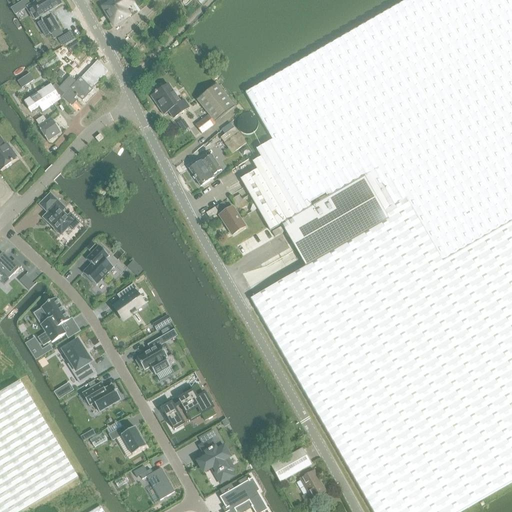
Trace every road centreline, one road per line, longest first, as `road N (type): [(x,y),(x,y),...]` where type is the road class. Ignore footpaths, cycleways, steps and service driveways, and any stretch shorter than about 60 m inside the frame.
road 1 (unclassified): [(357,511),(133,105)]
road 2 (residential): [(202,511),(83,309),(0,226)]
road 3 (residential): [(133,105),(85,136),(0,224)]
road 4 (unclassified): [(133,105),(72,0)]
